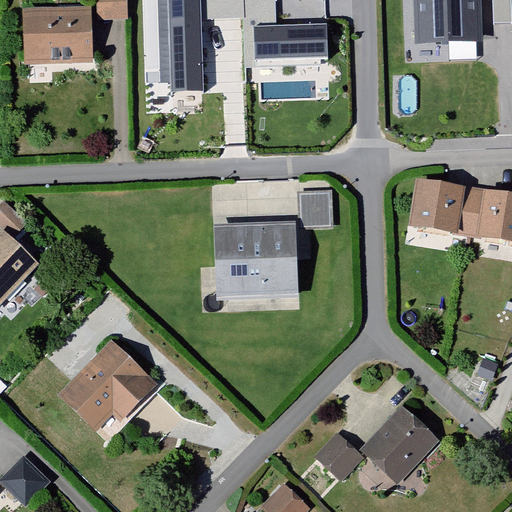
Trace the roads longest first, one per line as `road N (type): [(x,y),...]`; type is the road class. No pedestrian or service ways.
road 1 (residential): [(369,161),(0,177)]
road 2 (residential): [(375,331),(199,511)]
road 3 (residential): [(375,331),(511,456)]
road 4 (unknown): [(272,438),(135,315)]
road 5 (residential): [(369,161),(375,331)]
road 6 (residential): [(364,0),(369,161)]
road 7 (unknown): [(111,173),(103,15)]
road 8 (residential): [(511,156),(369,161)]
